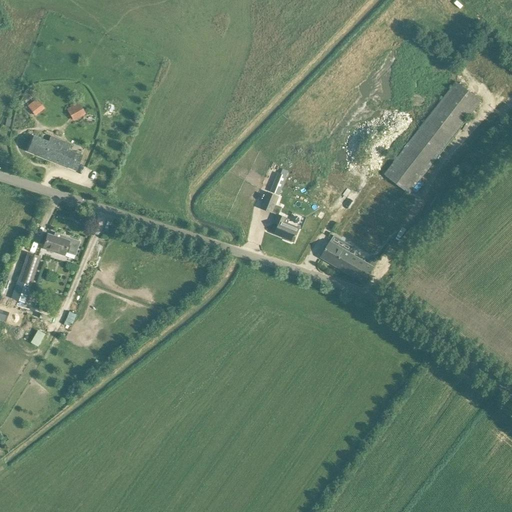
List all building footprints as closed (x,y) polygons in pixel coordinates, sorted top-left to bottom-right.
[(445,58),(411,54),(407,88),(441,92),(445,58)] [(408,196),(483,100),(456,79),(395,159),(382,176),(408,196)] [(418,116),(426,100),(390,81),(382,96),(418,116)] [(29,106),(36,115),(45,108),(38,99),(29,106)] [(66,109),(73,121),(85,114),(78,102),(66,109)] [(79,133),(73,127),(70,130),(75,136),(79,133)] [(76,171),(80,162),(84,151),(50,137),(48,142),(33,136),(27,151),(76,171)] [(324,167),(305,192),(328,209),(347,185),(324,167)] [(281,175),(276,187),(273,186),(271,192),(279,195),(286,177),(281,175)] [(268,193),(261,209),(272,213),(278,197),(268,193)] [(337,203),(329,217),(341,224),(349,210),(337,203)] [(300,229),(288,224),(290,220),(278,215),(274,224),(279,226),(275,234),(288,239),(288,241),(291,243),(293,241),(294,242),(300,229)] [(48,234),(43,249),(64,256),(65,253),(75,256),(80,242),(54,233),(56,234),(55,237),(48,234)] [(364,284),(374,267),(330,242),(321,258),(364,284)] [(22,261),(26,249),(20,247),(16,259),(22,261)] [(0,320),(0,374),(16,380),(38,314),(22,309),(40,257),(28,253),(18,282),(4,278),(0,290),(0,298),(7,301),(0,320)]
